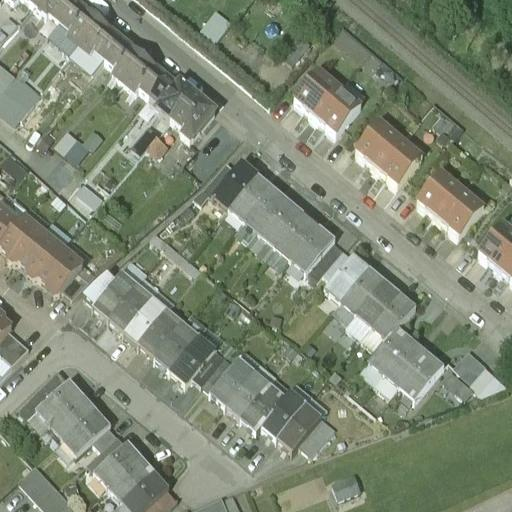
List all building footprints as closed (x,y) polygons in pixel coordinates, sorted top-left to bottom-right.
[(44,0),(5,0),(3,3),(13,11),(19,4),(32,15),(44,0)] [(44,0),(32,15),(45,25),(48,22),(58,30),(74,10),(64,2),(65,0),(44,0)] [(97,29),(74,10),(58,30),(69,39),(66,43),(77,53),(97,29)] [(208,54),(227,31),(211,18),(192,40),(208,54)] [(17,29),(8,21),(0,30),(0,33),(8,40),(16,31),(17,29)] [(120,48),(97,29),(77,53),(89,63),(92,59),(103,68),(120,48)] [(22,36),(16,31),(8,40),(14,45),(22,36)] [(8,40),(0,49),(0,62),(14,45),(8,40)] [(142,67),(120,48),(103,68),(114,77),(111,81),(123,90),(142,67)] [(165,86),(142,67),(123,90),(135,100),(137,97),(148,106),(165,86)] [(317,79),(293,108),(303,117),(302,119),(313,128),(338,97),(317,79)] [(15,83),(0,100),(0,108),(20,126),(33,110),(38,103),(15,83)] [(175,94),(165,86),(148,106),(158,114),(155,118),(168,128),(190,101),(178,91),(175,94)] [(338,97),(313,128),(323,137),(325,135),(336,144),(360,115),(338,97)] [(190,101),(168,128),(181,139),(179,142),(188,150),(191,147),(213,120),(190,101)] [(46,108),(40,102),(38,103),(33,110),(40,115),(46,108)] [(33,110),(20,126),(29,134),(42,117),(40,115),(33,110)] [(133,126),(122,138),(131,146),(142,134),(133,126)] [(378,130),(354,160),(365,169),(363,170),(374,180),(400,148),(378,130)] [(157,141),(148,133),(136,146),(137,147),(146,155),(155,144),(157,141)] [(65,141),(52,156),(59,162),(73,147),(65,141)] [(165,152),(155,144),(146,155),(156,163),(165,152)] [(77,146),(64,162),(75,171),(88,154),(77,146)] [(146,155),(137,147),(130,155),(139,162),(146,155)] [(400,148),(374,180),(385,189),(386,187),(397,196),(421,166),(400,148)] [(217,157),(210,150),(200,162),(207,169),(217,157)] [(225,170),(202,198),(208,204),(207,204),(210,207),(234,178),(225,170)] [(234,178),(210,207),(211,208),(213,207),(226,218),(225,220),(226,220),(255,184),(253,185),(240,174),(241,172),(240,171),(234,178)] [(439,181),(415,211),(425,219),(424,221),(435,230),(461,199),(439,181)] [(255,184),(226,220),(227,221),(228,219),(242,231),(241,232),(241,233),(271,197),(270,196),(269,198),(255,186),(256,185),(255,184)] [(202,197),(192,206),(200,213),(207,204),(208,204),(202,198),(202,197)] [(271,197),(241,233),(242,234),(243,232),(257,244),(256,245),(257,246),(286,210),(285,209),(284,211),(270,199),(271,198),(271,197)] [(461,199),(435,230),(446,239),(447,237),(458,246),(482,217),(461,199)] [(91,214),(77,202),(70,210),(84,222),(91,214)] [(286,210),(257,246),(259,245),(273,256),(271,258),(272,259),(301,222),(299,223),(286,212),(287,210),(286,210)] [(0,251),(18,228),(0,213),(0,251)] [(315,236),(301,225),(302,223),(301,222),(272,259),(273,259),(274,258),(288,269),(287,271),(317,235),(316,235),(315,236)] [(18,228),(0,251),(0,253),(6,259),(7,264),(13,269),(19,269),(41,240),(22,224),(18,228)] [(511,242),(500,233),(476,262),(487,271),(485,273),(496,282),(511,262),(511,242)] [(317,235),(287,271),(288,272),(289,270),(303,282),(302,283),(303,284),(331,250),(333,248),(331,247),(330,249),(316,237),(318,236),(317,235)] [(41,240),(19,269),(26,275),(26,281),(32,285),(38,285),(62,256),(41,240)] [(331,250),(306,281),(316,289),(321,283),(320,283),(341,258),(331,250)] [(62,256),(38,285),(46,292),(46,297),(52,302),(58,301),(81,273),(62,256)] [(341,258),(320,283),(321,283),(330,290),(350,265),(341,258)] [(511,262),(496,282),(507,291),(508,289),(511,291),(511,262)] [(330,290),(322,300),(323,301),(324,299),(338,311),(337,312),(338,313),(367,277),(366,276),(365,278),(351,266),(352,265),(351,264),(350,265),(330,290)] [(367,277),(338,313),(339,312),(353,323),(352,325),(353,326),(382,290),(382,289),(380,290),(366,279),(368,277),(367,277)] [(92,314),(90,316),(91,317),(93,316),(106,327),(105,329),(106,329),(136,294),(135,293),(134,294),(120,283),(121,281),(120,280),(92,314)] [(105,281),(95,291),(81,304),(92,314),(113,288),(105,281)] [(382,290),(353,326),(354,326),(355,325),(369,336),(368,338),(398,302),(397,302),(396,303),(382,292),(383,290),(382,290)] [(136,294),(106,329),(107,330),(108,328),(122,340),(121,342),(151,306),(150,306),(149,307),(135,296),(136,294)] [(398,302),(368,338),(369,339),(370,337),(384,349),(383,350),(383,351),(384,351),(395,337),(396,337),(413,315),(412,314),(411,316),(397,304),(398,303),(398,302)] [(151,306),(121,342),(122,343),(123,341),(137,353),(136,354),(137,355),(166,319),(164,320),(151,309),(152,307),(151,306)] [(166,319),(137,355),(139,354),(152,365),(151,367),(152,368),(182,332),(181,332),(180,333),(166,321),(167,320),(166,319)] [(0,348),(8,339),(11,336),(3,329),(3,324),(0,321),(0,348)] [(182,332),(152,368),(153,368),(154,367),(168,378),(166,380),(167,380),(197,345),(204,337),(188,325),(182,332)] [(395,337),(384,351),(383,351),(365,373),(367,374),(368,372),(382,384),(381,385),(381,386),(411,350),(410,349),(409,351),(395,339),(396,338),(396,337),(395,337)] [(8,339),(0,348),(0,363),(2,365),(18,348),(8,339)] [(197,345),(167,380),(168,381),(169,380),(183,391),(182,393),(183,394),(190,386),(213,358),(212,357),(210,359),(197,347),(198,346),(197,345)] [(18,348),(2,365),(11,373),(28,356),(18,348)] [(411,350),(381,386),(382,386),(383,385),(397,396),(396,398),(397,399),(426,363),(425,362),(424,363),(410,352),(411,350)] [(213,358),(190,386),(199,393),(222,366),(213,358)] [(484,375),(466,359),(451,375),(469,391),(484,375)] [(426,363),(397,399),(399,398),(412,409),(411,411),(412,412),(442,376),(441,375),(439,376),(426,365),(427,363),(426,363)] [(222,366),(199,393),(208,401),(231,373),(222,366)] [(208,401),(207,403),(208,404),(209,403),(223,414),(222,415),(222,416),(252,380),(251,380),(250,381),(237,370),(238,368),(237,367),(231,373),(208,401)] [(469,391),(467,393),(476,401),(479,403),(504,393),(484,375),(469,391)] [(56,378),(14,419),(23,430),(34,420),(67,390),(56,378)] [(252,380),(222,416),(223,417),(224,415),(238,427),(237,428),(238,429),(268,393),(267,393),(266,394),(252,383),(253,381),(252,380)] [(67,390),(34,420),(35,421),(37,420),(49,433),(47,434),(48,435),(82,404),(82,403),(80,405),(68,391),(70,390),(69,389),(67,390)] [(268,393),(238,429),(239,430),(240,428),(254,440),(253,441),(254,442),(259,436),(258,436),(283,406),(282,406),(281,407),(267,395),(268,394),(268,393)] [(283,406),(258,436),(259,436),(261,435),(274,446),(273,448),(274,449),(304,413),(303,412),(302,414),(288,402),(289,401),(288,400),(283,406)] [(82,404),(48,435),(48,436),(50,435),(62,448),(60,449),(61,450),(95,419),(95,418),(93,420),(81,406),(83,405),(82,404)] [(304,413),(274,449),(275,449),(276,448),(290,459),(288,461),(290,462),(296,453),(319,426),(318,425),(317,426),(303,415),(304,413)] [(95,419),(61,450),(62,451),(63,449),(75,463),(73,464),(75,465),(92,450),(108,435),(109,434),(108,433),(107,434),(95,421),(96,420),(95,419)] [(319,426),(296,453),(310,465),(333,437),(319,426)] [(108,435),(92,450),(100,460),(117,445),(108,435)] [(100,460),(86,472),(94,482),(125,454),(117,445),(100,460)] [(94,482),(93,483),(94,484),(95,483),(107,496),(106,498),(141,467),(140,467),(139,468),(127,455),(128,453),(127,452),(94,482)] [(141,467),(106,498),(107,499),(109,498),(121,511),(119,511),(121,511),(154,482),(154,481),(152,483),(140,469),(142,468),(141,467)] [(71,511),(34,473),(19,487),(41,511),(71,511)] [(324,488),(330,507),(354,499),(348,480),(324,488)] [(154,482),(121,511),(151,511),(167,498),(168,497),(167,496),(165,498),(154,484),(155,483),(154,482)] [(167,498),(151,511),(172,511),(177,508),(176,507),(175,508),(167,498)] [(196,511),(235,511),(230,498),(196,511)]
